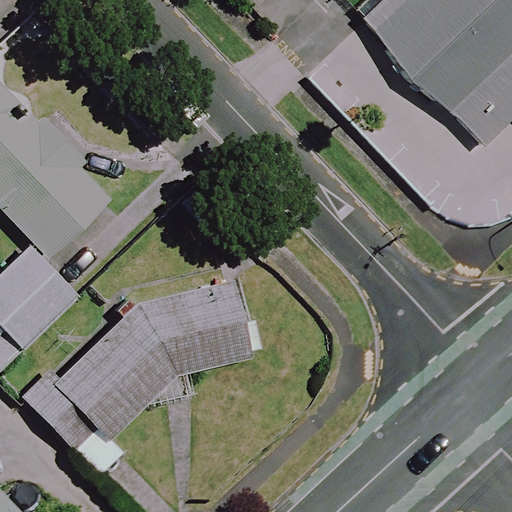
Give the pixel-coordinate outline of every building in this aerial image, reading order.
[(410,79),(491,0),(377,0),(355,22),(410,79)] [(511,0),(491,0),(410,79),(479,151),(511,119),(511,0)] [(0,213),(46,260),(110,195),(0,86),(0,213)] [(75,297),(27,248),(0,273),(0,329),(21,350),(75,297)] [(157,389),(257,367),(238,283),(136,305),(30,410),(72,452),(83,463),(103,482),(124,458),(105,441),(157,389)] [(170,511),(138,476),(120,492),(138,511),(170,511)] [(15,511),(0,496),(0,511),(15,511)]
